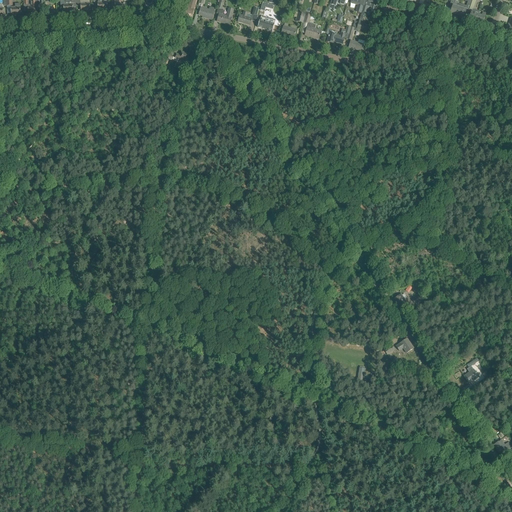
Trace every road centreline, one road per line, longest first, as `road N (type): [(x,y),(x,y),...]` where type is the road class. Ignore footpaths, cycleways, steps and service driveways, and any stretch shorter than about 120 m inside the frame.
road 1 (track): [(0,275),(149,328),(511,486)]
road 2 (unclassified): [(511,478),(203,31)]
road 3 (track): [(77,300),(66,212),(77,46),(57,29)]
road 4 (track): [(146,283),(164,157),(203,31)]
road 5 (residential): [(203,31),(364,62),(385,5)]
road 6 (track): [(134,511),(149,321)]
